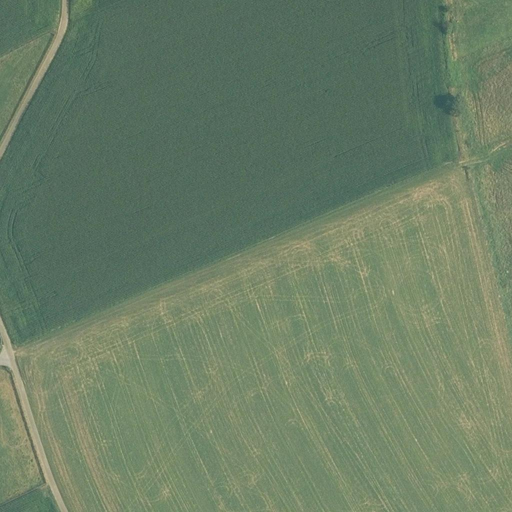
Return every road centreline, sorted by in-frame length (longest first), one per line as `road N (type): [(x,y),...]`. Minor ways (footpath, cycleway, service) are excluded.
road 1 (unclassified): [(64,511),(0,325)]
road 2 (unclassified): [(0,154),(61,35),(65,0)]
